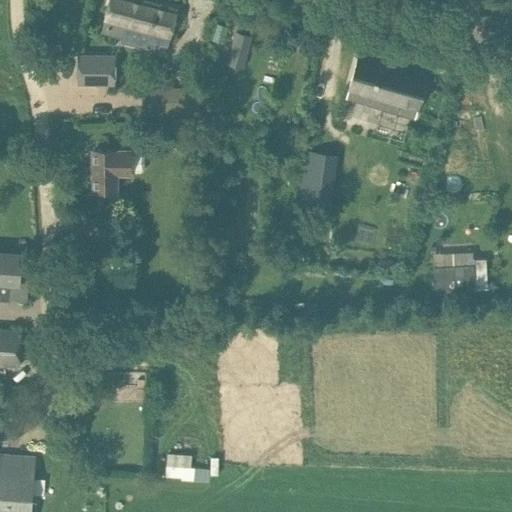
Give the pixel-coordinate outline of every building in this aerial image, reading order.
[(177,8),(147,0),(109,0),(101,31),(123,37),(125,27),(169,39),(177,8)] [(235,31),(230,47),(248,53),(252,35),(235,31)] [(115,84),(115,54),(78,54),(77,84),(115,84)] [(426,78),(357,58),(346,96),(415,117),(426,78)] [(200,86),(141,85),(141,114),(199,115),(200,86)] [(145,168),(144,154),(141,150),(115,151),(115,149),(93,150),(94,190),(116,189),(116,172),(130,172),(130,171),(141,171),(145,168)] [(215,226),(215,257),(235,257),(235,226),(215,226)] [(0,299),(26,301),(28,277),(18,277),(20,253),(0,251),(0,299)] [(474,264),(434,266),(435,291),(475,289),(475,283),(486,282),(485,258),(474,258),(474,264)] [(112,303),(73,306),(74,324),(113,320),(112,303)] [(0,327),(0,363),(19,365),(22,329),(0,327)] [(136,334),(115,335),(115,356),(136,355),(136,334)] [(196,477),(197,451),(169,450),(168,476),(196,477)] [(0,511),(30,511),(35,456),(0,453),(0,511)]
